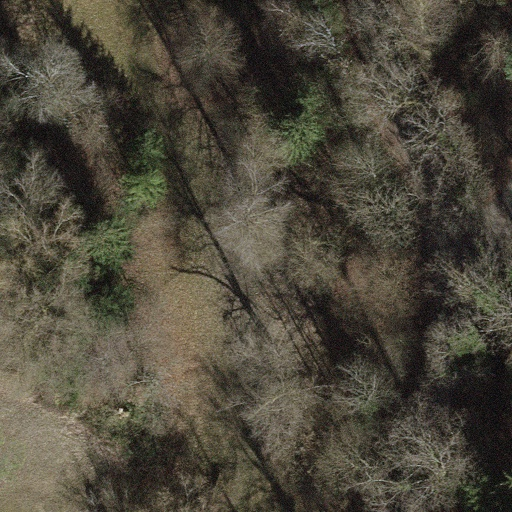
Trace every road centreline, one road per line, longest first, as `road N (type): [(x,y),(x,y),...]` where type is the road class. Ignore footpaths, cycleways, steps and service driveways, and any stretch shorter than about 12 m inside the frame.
road 1 (track): [(366,0),(470,300)]
road 2 (track): [(470,300),(399,511)]
